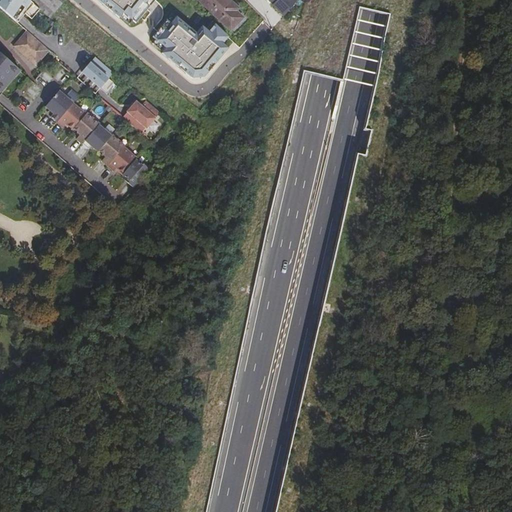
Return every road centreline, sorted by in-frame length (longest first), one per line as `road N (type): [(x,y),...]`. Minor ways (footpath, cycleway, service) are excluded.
road 1 (trunk): [(259,511),(378,0)]
road 2 (trunk): [(342,0),(229,511)]
road 3 (track): [(469,0),(445,511)]
road 4 (residential): [(80,0),(188,88),(213,84),(266,29)]
